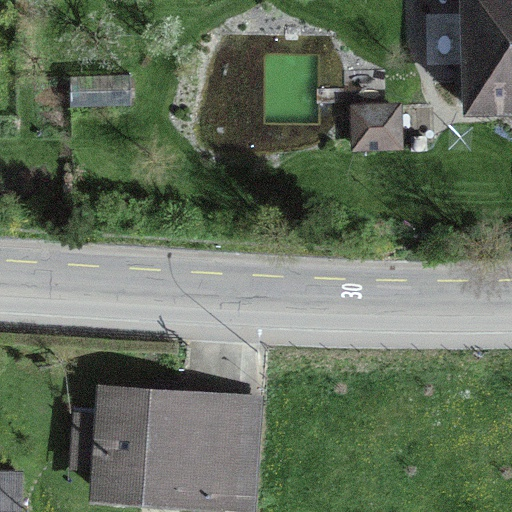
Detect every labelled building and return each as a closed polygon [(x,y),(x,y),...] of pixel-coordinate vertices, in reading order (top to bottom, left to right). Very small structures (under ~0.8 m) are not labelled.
[(511,0),(467,0),(470,105),(511,104),(511,0)] [(69,76),(70,107),(131,105),(129,74),(69,76)] [(355,109),(357,145),(397,143),(396,108),(355,109)] [(106,392),(99,492),(253,502),(260,403),(106,392)] [(0,472),(0,511),(17,511),(18,473),(0,472)]
